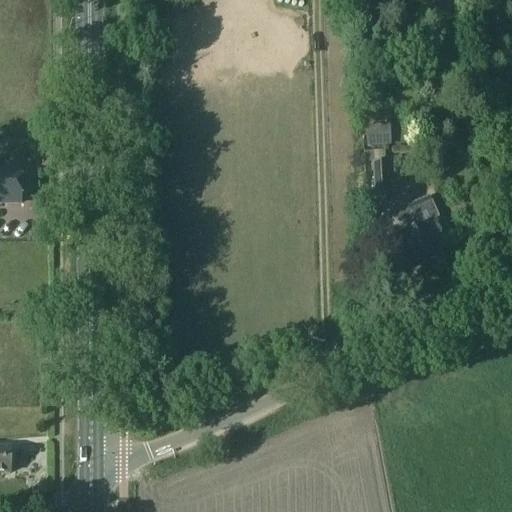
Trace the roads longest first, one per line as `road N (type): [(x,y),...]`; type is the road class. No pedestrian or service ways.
road 1 (primary): [(91,475),(89,0)]
road 2 (unclassified): [(91,475),(511,296)]
